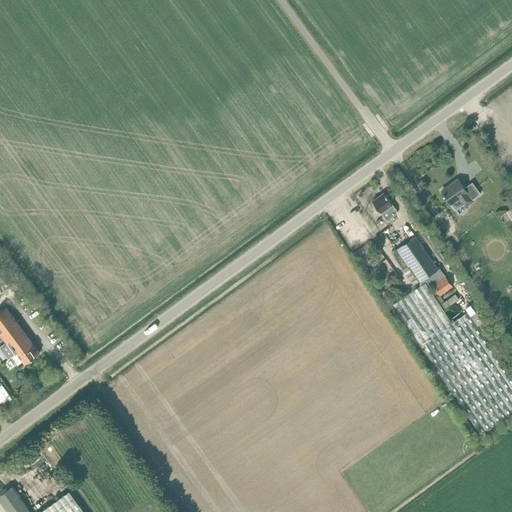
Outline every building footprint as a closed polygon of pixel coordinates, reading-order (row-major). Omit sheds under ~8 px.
[(492,168),(491,169),(490,168),(493,166),(486,156),(477,162),(480,166),(476,169),(481,176),(476,180),(480,185),(482,184),(486,189),(500,180),(492,168)] [(457,179),(441,191),(450,204),(458,198),(464,206),(472,200),(466,192),(467,192),(457,179)] [(500,183),(487,192),(490,196),(497,192),(500,196),(507,192),(500,183)] [(397,210),(395,208),(384,193),(373,201),(387,220),(397,213),(397,210)] [(411,206),(405,210),(409,215),(414,211),(411,206)] [(383,220),(371,229),(376,236),(388,227),(383,220)] [(384,234),(379,238),(383,244),(388,240),(384,234)] [(443,310),(440,305),(440,304),(444,301),(440,295),(453,286),(445,275),(445,276),(439,268),(438,269),(416,236),(397,248),(420,281),(419,286),(392,304),(479,433),(511,411),(511,377),(477,326),(468,311),(452,322),(443,310)] [(449,240),(444,243),(451,254),(456,250),(449,240)] [(478,262),(472,266),(479,277),(485,273),(478,262)] [(456,294),(440,305),(443,310),(459,299),(456,294)] [(476,306),(468,311),(477,326),(485,320),(476,306)] [(0,334),(6,342),(0,346),(8,358),(12,356),(18,364),(23,361),(25,363),(40,352),(22,328),(7,307),(0,311),(0,334)] [(30,511),(26,505),(12,486),(0,494),(0,511),(30,511)] [(84,511),(69,491),(39,511),(84,511)]
